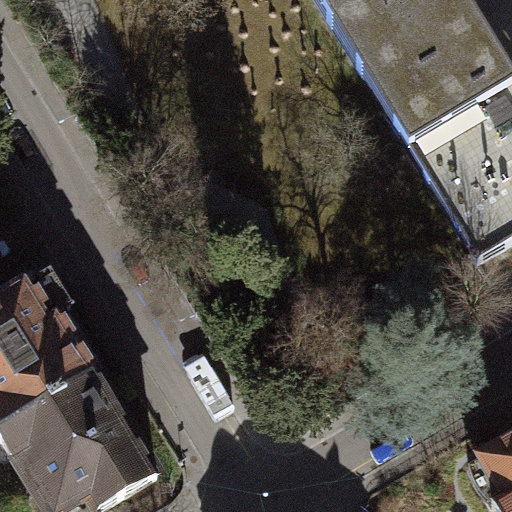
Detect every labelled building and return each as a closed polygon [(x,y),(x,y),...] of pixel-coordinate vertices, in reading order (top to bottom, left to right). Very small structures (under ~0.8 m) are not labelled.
[(462,0),(314,0),(379,106),(487,40),(462,0)] [(511,80),(487,40),(379,106),(478,267),(511,246),(511,80)] [(49,277),(0,307),(0,442),(97,383),(59,321),(71,313),(49,277)] [(97,383),(0,442),(0,447),(40,511),(102,511),(156,479),(97,383)] [(511,511),(511,444),(479,464),(501,502),(488,510),(489,511),(511,511)]
